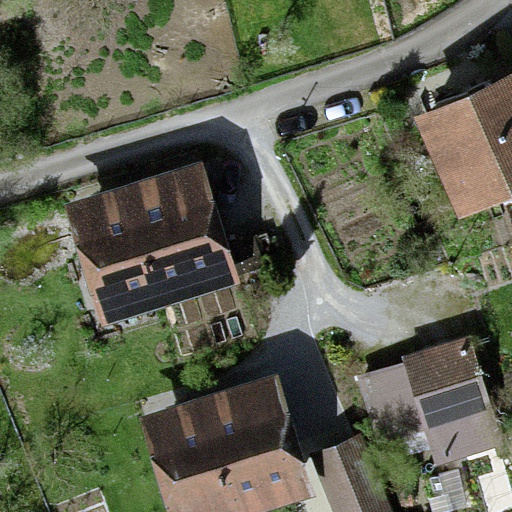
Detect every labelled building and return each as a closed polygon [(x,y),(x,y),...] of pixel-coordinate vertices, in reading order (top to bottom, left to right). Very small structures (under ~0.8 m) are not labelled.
[(511,168),(511,92),(445,122),(473,185),(511,168)] [(123,291),(219,260),(198,195),(102,225),(123,291)] [(433,415),(487,395),(465,337),(411,357),(433,415)] [(205,506),(286,482),(267,417),(185,442),(205,506)] [(384,511),(356,437),(316,452),(338,511),(384,511)]
